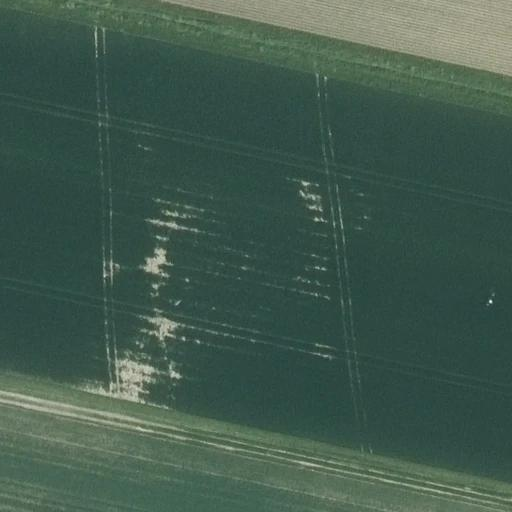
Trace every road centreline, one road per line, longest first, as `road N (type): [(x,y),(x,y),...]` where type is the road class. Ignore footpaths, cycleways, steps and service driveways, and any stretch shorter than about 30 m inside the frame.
road 1 (track): [(0,395),(511,503)]
road 2 (track): [(511,83),(113,0)]
